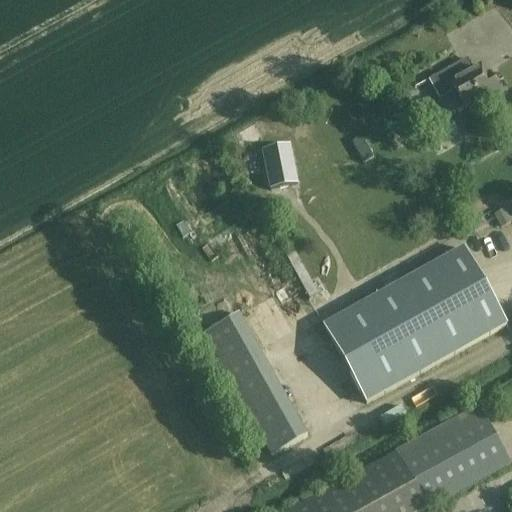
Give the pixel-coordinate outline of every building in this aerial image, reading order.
[(490,75),(486,77),(481,67),(466,75),(460,64),(428,82),(448,116),(466,106),(469,111),(500,94),(490,75)] [(428,132),(434,143),(452,133),(446,122),(428,132)] [(270,191),(297,186),(289,147),(262,153),(270,191)] [(496,217),(502,228),(511,224),(505,213),(496,217)] [(506,328),(463,251),(323,329),(366,406),(506,328)] [(238,315),(202,335),(270,457),(306,437),(238,315)] [(509,465),(481,414),(398,459),(426,510),(509,465)] [(418,511),(421,511),(391,457),(289,511),(418,511)]
